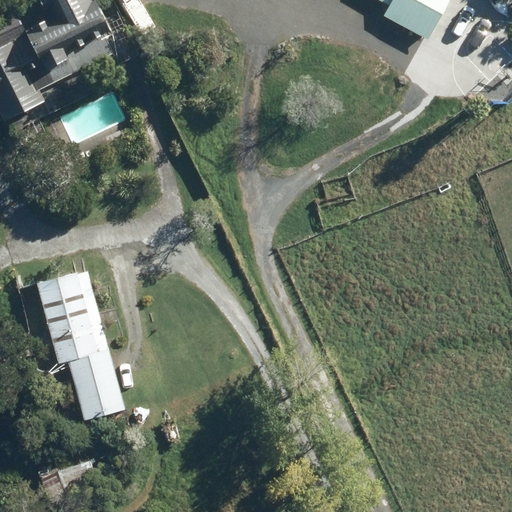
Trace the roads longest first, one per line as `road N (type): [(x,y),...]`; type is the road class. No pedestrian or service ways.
road 1 (track): [(391,511),(263,266),(247,65),(270,21),(328,20),(398,41),(419,65),(419,109),(340,144),(285,192)]
road 2 (track): [(323,511),(250,353),(189,273),(124,240),(53,237),(0,248)]
road 3 (track): [(189,273),(170,188),(129,88)]
